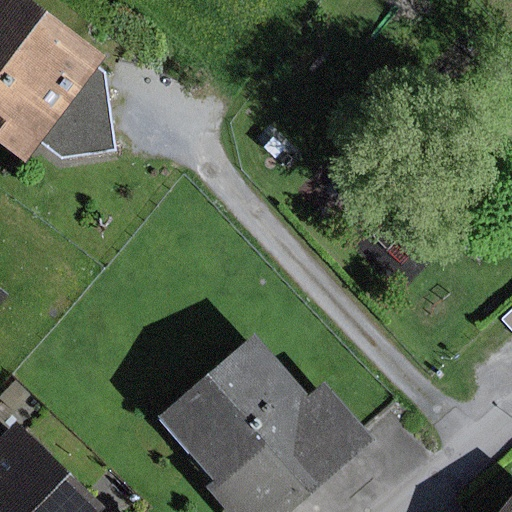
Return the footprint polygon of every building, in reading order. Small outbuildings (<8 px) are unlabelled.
[(96,54),(24,0),(0,0),(0,147),(17,160),(32,140),(55,157),(108,151),(99,71),(89,63),(96,54)] [(278,145),(266,134),(256,145),(268,156),(278,145)] [(456,237),(475,259),(493,243),(474,221),(456,237)] [(148,415),(204,478),(196,485),(219,511),(276,511),(363,436),(313,379),(297,393),(243,332),(148,415)] [(39,406),(9,379),(0,388),(0,402),(22,424),(39,406)] [(0,511),(87,511),(95,505),(4,419),(0,422),(0,511)] [(511,511),(511,480),(484,511),(511,511)]
